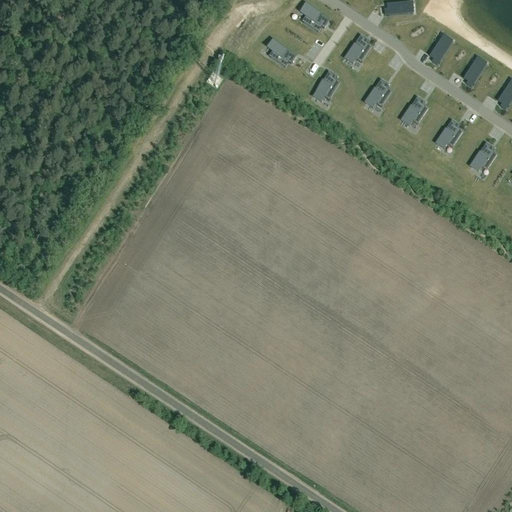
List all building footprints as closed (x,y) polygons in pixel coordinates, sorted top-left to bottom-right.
[(387,10),(384,10),(385,16),(413,14),(413,4),(401,5),(401,4),(387,5),(387,10)] [(306,5),(301,12),(305,16),(302,21),(318,32),(322,27),(324,28),(329,21),(306,5)] [(361,36),(345,60),(353,65),(356,61),(361,64),(372,47),(367,44),(369,42),(361,36)] [(438,45),(430,57),(434,60),(432,63),(437,66),(453,42),(445,37),(439,46),(438,45)] [(273,39),(268,47),(272,50),(269,55),(285,66),(289,61),(291,63),(296,55),(273,39)] [(472,68),(464,80),(468,82),(466,85),(471,88),(487,64),(479,59),(473,68),(472,68)] [(329,73),(313,96),(321,101),(324,97),(329,100),(340,84),(335,80),(337,78),(329,73)] [(381,81),(365,105),(373,110),(376,105),(381,109),(392,92),(387,89),(389,86),(381,81)] [(506,90),(498,102),(502,105),(500,107),(505,111),(511,100),(511,83),(507,91),(506,90)] [(417,98),(402,122),(409,127),(412,123),(417,126),(429,109),(424,106),(425,104),(417,98)] [(452,122),(436,145),(444,150),(447,146),(452,149),(463,133),(458,129),(460,127),(452,122)] [(486,144),(470,168),(478,173),(481,169),(486,172),(497,156),(492,152),(494,150),(486,144)]
